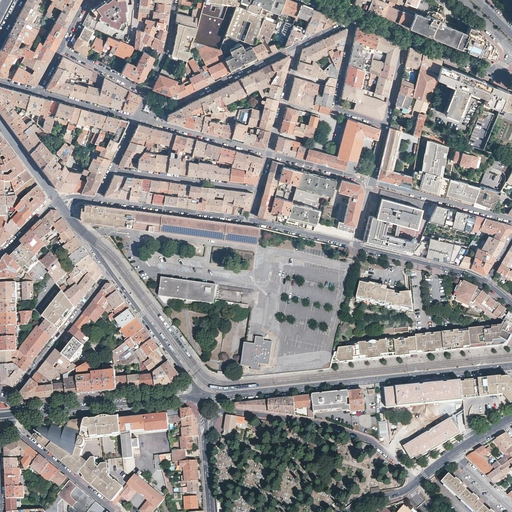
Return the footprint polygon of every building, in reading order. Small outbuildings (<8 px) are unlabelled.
[(37,4),(29,0),(26,0),(25,4),(40,12),(41,12),(42,10),(38,8),(40,5),(37,4)] [(51,0),(51,2),(62,8),(65,3),(66,1),(66,0),(51,0)] [(66,0),(66,1),(69,2),(67,5),(76,9),(80,0),(66,0)] [(102,0),(91,8),(82,24),(94,30),(99,19),(112,25),(112,24),(123,29),(125,25),(126,25),(125,18),(126,17),(126,9),(128,9),(127,0),(102,0)] [(139,0),(139,8),(138,17),(138,19),(145,22),(146,19),(149,19),(149,12),(153,13),(153,10),(154,3),(149,2),(149,0),(139,0)] [(193,0),(193,4),(192,7),(194,7),(202,8),(204,0),(193,0)] [(199,19),(197,27),(196,29),(197,30),(193,41),(220,49),(225,34),(228,28),(236,6),(238,0),(204,0),(202,8),(199,19)] [(257,39),(259,33),(264,19),(266,16),(268,9),(271,0),(238,0),(236,6),(228,28),(225,34),(236,38),(244,19),(251,22),(245,41),(255,44),(257,39)] [(271,0),(268,9),(266,16),(276,20),(279,14),(283,0),(271,0)] [(293,0),(291,0),(283,0),(279,14),(294,19),(295,19),(300,3),(293,0)] [(371,0),(355,0),(354,5),(360,7),(367,10),(371,0)] [(371,0),(367,10),(375,13),(383,16),(389,1),(389,0),(371,0)] [(389,18),(398,22),(404,6),(399,4),(399,5),(397,9),(392,7),(394,3),(389,1),(383,16),(389,18)] [(157,2),(156,11),(170,12),(170,8),(171,4),(164,3),(162,3),(157,2)] [(62,8),(58,15),(70,22),(73,15),(76,9),(67,5),(65,3),(62,8)] [(307,6),(300,3),(295,19),(297,20),(299,15),(307,18),(305,23),(307,24),(313,8),(307,6)] [(21,10),(17,17),(32,26),(34,23),(31,22),(35,13),(38,15),(40,12),(25,4),(21,10)] [(400,23),(409,26),(415,11),(404,6),(398,22),(400,23)] [(199,19),(202,8),(194,7),(192,17),(199,19)] [(313,33),(321,11),(317,10),(313,8),(307,24),(305,28),(302,38),(308,35),(313,33)] [(416,8),(415,11),(409,26),(415,29),(431,35),(441,39),(445,41),(460,47),(467,30),(468,28),(445,19),(445,18),(445,17),(444,16),(442,15),(442,14),(441,14),(440,13),(439,12),(437,11),(436,11),(434,10),(433,11),(431,11),(430,11),(429,11),(427,12),(416,8)] [(153,13),(152,19),(168,23),(169,18),(170,12),(156,11),(153,10),(153,13)] [(323,28),(328,14),(325,13),(321,11),(313,33),(318,30),(323,28)] [(45,14),(41,12),(40,12),(38,15),(35,13),(31,22),(34,23),(32,26),(37,28),(38,26),(45,14)] [(192,17),(177,13),(176,22),(178,23),(197,27),(199,19),(192,17)] [(293,22),(294,19),(279,14),(276,20),(275,23),(273,29),(280,31),(279,34),(283,35),(282,40),(286,42),(293,24),(293,22)] [(334,16),(328,14),(323,28),(331,24),(334,23),(339,20),(339,18),(338,18),(337,18),(334,16)] [(70,22),(58,15),(56,21),(67,27),(69,24),(70,22)] [(32,26),(17,17),(13,25),(9,33),(20,39),(26,42),(30,44),(37,31),(38,29),(37,28),(32,26)] [(145,22),(147,23),(167,30),(167,27),(168,23),(152,19),(149,19),(146,19),(145,22)] [(267,43),(270,37),(271,33),(273,29),(275,23),(264,19),(259,33),(262,34),(265,35),(263,39),(265,40),(266,43),(267,43)] [(67,27),(56,21),(55,20),(49,32),(61,38),(67,27)] [(136,29),(134,47),(134,48),(140,50),(141,48),(143,43),(162,52),(163,50),(164,46),(165,41),(164,41),(164,39),(165,36),(166,32),(167,30),(147,23),(144,31),(137,29),(136,29)] [(191,48),(193,41),(197,30),(196,29),(197,27),(178,23),(177,28),(177,30),(176,37),(175,42),(174,45),(174,49),(173,51),(172,55),(179,58),(184,59),(187,60),(190,51),(191,48)] [(284,47),(291,43),(294,35),(302,38),(305,28),(293,24),(286,42),(284,47)] [(469,24),(468,28),(467,30),(473,32),(475,29),(475,27),(469,24)] [(45,29),(38,26),(37,28),(38,29),(37,31),(42,34),(45,29)] [(94,31),(84,26),(79,36),(88,41),(94,31)] [(367,30),(357,26),(354,39),(375,47),(378,34),(367,30)] [(338,32),(331,35),(336,46),(338,50),(343,51),(345,39),(348,29),(346,28),(338,32)] [(473,32),(467,30),(460,47),(464,48),(465,49),(484,56),(485,53),(486,50),(489,51),(491,45),(492,43),(486,41),(487,39),(482,37),(483,35),(480,33),(480,32),(475,29),(473,32)] [(61,38),(49,32),(47,36),(43,43),(55,49),(58,44),(61,38)] [(5,41),(1,48),(16,52),(24,54),(31,56),(34,51),(28,48),(29,46),(30,44),(26,42),(24,46),(19,48),(17,47),(17,45),(20,39),(9,33),(5,41)] [(387,38),(378,34),(375,47),(387,52),(385,62),(395,65),(398,53),(400,43),(387,38)] [(327,37),(323,39),(328,50),(336,46),(331,35),(327,37)] [(92,43),(88,41),(79,36),(77,40),(75,45),(75,48),(80,51),(87,54),(89,51),(88,51),(92,43)] [(104,63),(105,63),(107,65),(114,52),(119,41),(108,36),(105,42),(103,45),(106,46),(105,47),(110,49),(112,50),(109,57),(107,56),(104,63)] [(100,52),(103,45),(105,42),(96,37),(93,44),(91,48),(99,53),(100,52)] [(263,57),(268,54),(262,42),(260,40),(257,39),(255,44),(253,47),(259,59),(263,57)] [(328,50),(323,39),(312,44),(302,49),(314,60),(329,53),(328,50)] [(353,45),(349,62),(370,71),(373,59),(375,47),(354,39),(353,45)] [(55,49),(43,43),(39,41),(36,47),(35,49),(34,51),(31,56),(49,61),(53,54),(55,49)] [(134,47),(119,41),(114,52),(128,59),(134,48),(134,47)] [(225,60),(220,49),(193,41),(197,48),(206,64),(208,68),(225,60)] [(246,65),(259,59),(253,47),(253,46),(245,50),(243,44),(230,50),(233,55),(225,60),(231,72),(243,66),(246,65)] [(274,44),(269,45),(273,52),(275,51),(278,50),(274,44)] [(495,46),(491,45),(489,51),(486,50),(485,53),(491,56),(495,46)] [(342,53),(343,51),(338,50),(336,46),(328,50),(329,53),(330,56),(331,59),(339,55),(342,56),(342,53)] [(410,46),(405,65),(419,70),(423,52),(416,49),(410,46)] [(0,75),(1,76),(11,78),(16,69),(13,68),(11,72),(6,70),(16,52),(1,48),(0,50),(0,75)] [(314,60),(302,49),(301,55),(299,60),(312,64),(314,60)] [(144,78),(153,56),(143,52),(135,66),(127,61),(121,72),(125,74),(130,76),(137,80),(143,79),(144,78)] [(413,109),(418,110),(426,112),(428,105),(433,91),(437,78),(438,73),(441,64),(442,60),(437,57),(433,56),(423,52),(419,70),(415,83),(414,87),(412,96),(416,97),(413,109)] [(49,61),(31,56),(24,54),(20,61),(26,64),(32,67),(31,69),(29,72),(36,75),(37,73),(41,75),(45,68),(49,61)] [(339,55),(331,59),(335,67),(339,68),(340,62),(342,56),(339,55)] [(68,58),(63,56),(60,61),(57,66),(68,72),(74,62),(68,58)] [(288,67),(290,57),(288,56),(282,58),(275,62),(271,64),(276,73),(285,76),(288,67)] [(335,67),(331,59),(330,56),(327,57),(330,63),(323,70),(329,76),(337,77),(338,73),(339,68),(335,67)] [(208,83),(201,71),(194,58),(189,61),(196,74),(192,76),(189,77),(190,79),(195,89),(201,87),(208,83)] [(381,67),(382,62),(373,59),(370,71),(379,75),(380,71),(381,67)] [(231,72),(225,60),(208,68),(215,80),(222,76),(231,72)] [(319,66),(314,60),(312,64),(299,60),(298,66),(296,71),(316,76),(319,66)] [(78,77),(84,67),(78,64),(74,62),(68,72),(65,77),(76,80),(78,77)] [(368,85),(370,71),(349,62),(347,71),(345,82),(365,89),(367,89),(367,87),(368,85)] [(393,73),(395,65),(385,62),(382,62),(381,67),(383,68),(383,71),(380,71),(379,75),(391,80),(393,73)] [(19,63),(18,65),(29,72),(31,69),(25,66),(19,63)] [(269,84),(269,85),(270,83),(272,81),(269,77),(276,73),(271,64),(266,66),(262,68),(269,84)] [(468,75),(441,64),(438,73),(437,78),(454,84),(453,88),(454,88),(444,113),(457,118),(462,106),(462,107),(464,104),(462,103),(466,93),(468,94),(469,90),(487,97),(492,85),(487,83),(472,77),(468,75)] [(18,65),(16,69),(11,78),(18,80),(24,82),(29,72),(18,65)] [(65,77),(68,72),(57,66),(55,71),(52,76),(63,81),(65,77)] [(329,76),(323,70),(319,66),(316,76),(328,79),(329,76)] [(89,80),(92,71),(87,68),(84,67),(78,77),(89,80)] [(211,82),(215,80),(208,68),(204,70),(201,71),(208,83),(211,82)] [(255,71),(251,74),(258,87),(259,90),(269,84),(262,68),(255,71)] [(101,88),(104,77),(101,76),(97,73),(94,72),(92,71),(89,80),(93,81),(97,82),(95,91),(92,90),(93,86),(92,86),(88,85),(87,87),(84,98),(90,100),(98,102),(100,91),(101,90),(101,88)] [(389,88),(391,80),(379,75),(370,71),(368,85),(371,86),(372,79),(376,80),(374,90),(374,91),(374,92),(388,96),(389,88)] [(39,80),(41,75),(37,73),(36,75),(29,72),(24,82),(30,84),(36,85),(39,80)] [(183,73),(181,79),(188,93),(192,91),(195,89),(190,79),(188,80),(185,74),(183,73)] [(284,82),(285,76),(276,73),(272,81),(270,83),(282,86),(284,82)] [(171,95),(177,80),(160,74),(157,80),(153,89),(171,95)] [(246,76),(241,79),(247,92),(258,87),(251,74),(246,76)] [(64,82),(63,81),(52,76),(49,81),(46,87),(46,88),(51,89),(57,91),(64,82)] [(337,77),(329,76),(328,79),(326,82),(335,86),(336,83),(337,77)] [(74,83),(76,80),(65,77),(63,81),(64,82),(57,91),(63,92),(68,94),(74,83)] [(112,94),(117,84),(111,81),(104,77),(101,88),(106,90),(105,91),(112,94)] [(319,83),(295,77),(292,88),(288,100),(313,107),(315,101),(316,93),(319,83)] [(188,93),(181,79),(177,80),(171,95),(178,98),(183,95),(188,93)] [(234,82),(230,84),(236,98),(246,94),(247,93),(247,92),(241,79),(234,82)] [(335,86),(326,82),(325,85),(324,90),(333,94),(334,91),(335,86)] [(353,109),(360,111),(365,89),(345,82),(342,97),(356,101),(353,109)] [(76,96),(84,98),(87,87),(84,86),(76,84),(74,83),(68,94),(76,96)] [(269,86),(271,87),(269,90),(280,93),(281,90),(282,86),(270,83),(269,85),(269,86)] [(400,87),(399,91),(412,96),(414,87),(401,83),(400,87)] [(123,87),(117,84),(112,94),(124,99),(129,90),(123,87)] [(224,86),(218,90),(224,101),(225,104),(227,103),(234,99),(236,98),(230,84),(224,86)] [(0,85),(0,107),(9,102),(13,89),(5,87),(0,85)] [(500,88),(492,85),(487,97),(484,103),(500,110),(501,109),(501,107),(507,91),(500,88)] [(17,90),(13,89),(9,102),(12,104),(13,103),(18,104),(21,91),(17,90)] [(382,119),(386,101),(373,97),(374,92),(374,91),(367,89),(365,89),(360,111),(382,119)] [(134,93),(129,90),(124,99),(122,109),(133,112),(135,109),(141,96),(134,93)] [(214,91),(211,93),(216,105),(224,101),(218,90),(214,91)] [(265,93),(263,96),(266,97),(278,100),(279,97),(280,93),(269,90),(267,93),(265,93)] [(333,94),(324,90),(322,95),(316,93),(315,101),(330,107),(332,100),(333,94)] [(18,104),(23,106),(21,110),(25,113),(26,109),(31,94),(26,92),(21,91),(18,104)] [(112,94),(105,91),(105,93),(100,91),(98,102),(103,103),(110,105),(112,94)] [(397,100),(395,108),(406,112),(407,112),(412,113),(413,109),(416,97),(412,96),(399,91),(398,95),(397,100)] [(511,93),(507,91),(501,107),(510,111),(510,112),(511,113),(511,93)] [(200,98),(207,113),(210,113),(212,112),(218,112),(219,111),(216,105),(211,93),(205,96),(200,98)] [(252,107),(252,108),(254,106),(253,104),(247,93),(246,94),(252,107)] [(37,96),(31,94),(26,109),(40,112),(43,97),(37,96)] [(116,107),(122,109),(124,99),(112,94),(110,105),(116,107)] [(39,116),(37,121),(41,124),(44,125),(46,117),(48,112),(51,100),(48,99),(43,97),(40,112),(39,116)] [(264,104),(263,107),(276,110),(277,105),(278,100),(266,97),(265,100),(263,99),(262,99),(261,102),(262,103),(264,104)] [(195,115),(197,114),(203,114),(205,113),(207,113),(200,98),(195,101),(190,103),(195,115)] [(55,101),(51,100),(48,112),(56,114),(60,102),(55,101)] [(330,107),(315,101),(313,107),(313,109),(319,110),(318,111),(330,115),(329,117),(342,121),(343,116),(329,112),(330,107)] [(12,104),(9,102),(0,107),(0,111),(2,114),(7,121),(17,113),(19,112),(21,110),(17,107),(12,104)] [(60,102),(56,114),(55,119),(54,121),(58,122),(59,117),(62,118),(69,120),(74,106),(67,104),(60,102)] [(174,123),(183,126),(186,116),(195,115),(190,103),(183,106),(180,108),(168,114),(166,121),(174,123)] [(77,122),(81,108),(78,107),(74,106),(69,120),(77,122)] [(285,112),(284,118),(296,121),(296,119),(298,114),(302,115),(302,114),(303,111),(287,106),(285,112)] [(239,109),(236,121),(248,125),(250,116),(253,108),(252,108),(252,107),(247,108),(241,109),(239,109)] [(274,118),(276,110),(263,107),(262,113),(260,118),(272,122),(274,118)] [(77,122),(84,124),(88,110),(85,109),(81,108),(77,122)] [(260,110),(253,108),(250,116),(258,118),(259,112),(260,110)] [(426,112),(418,110),(413,109),(412,113),(407,112),(406,112),(405,115),(410,117),(411,115),(417,116),(415,123),(414,128),(413,132),(413,135),(419,137),(421,129),(422,124),(426,112)] [(25,113),(21,110),(19,112),(25,122),(17,113),(7,121),(14,131),(21,140),(35,128),(38,126),(35,121),(36,120),(32,117),(25,113)] [(88,110),(84,124),(83,127),(83,128),(81,133),(78,138),(76,141),(80,143),(86,132),(86,130),(87,129),(89,123),(98,126),(95,131),(92,137),(90,142),(94,144),(99,133),(102,127),(107,115),(97,112),(88,110)] [(218,112),(212,112),(211,117),(206,132),(211,133),(218,135),(222,123),(212,120),(214,116),(221,118),(220,120),(222,120),(223,118),(225,111),(219,111),(218,112)] [(203,114),(197,114),(193,128),(196,129),(200,131),(205,113),(203,114)] [(207,113),(205,113),(200,131),(203,131),(206,132),(211,117),(206,116),(207,113)] [(487,115),(481,113),(468,145),(484,150),(496,121),(492,119),(486,116),(487,115)] [(187,127),(193,128),(197,114),(195,115),(186,116),(183,126),(187,127)] [(113,117),(107,115),(102,127),(104,127),(112,130),(114,130),(120,119),(113,117)] [(250,116),(248,125),(252,126),(255,127),(257,121),(260,122),(259,128),(270,131),(271,127),(272,122),(260,118),(258,118),(250,116)] [(46,117),(44,125),(50,130),(52,131),(52,128),(53,124),(54,121),(55,119),(46,117)] [(484,150),(492,153),(511,159),(511,122),(497,117),(496,121),(484,150)] [(222,120),(222,123),(218,135),(224,137),(231,139),(236,121),(223,118),(222,120)] [(296,121),(284,118),(282,123),(281,130),(292,133),(296,121)] [(358,121),(347,118),(337,155),(309,147),(305,158),(309,159),(318,162),(325,163),(345,169),(358,121)] [(121,119),(120,119),(114,130),(111,137),(111,138),(119,142),(121,137),(124,130),(129,121),(125,120),(121,119)] [(247,126),(248,125),(236,121),(231,139),(236,140),(243,142),(245,133),(247,126)] [(296,121),(292,133),(303,136),(306,124),(296,121)] [(380,128),(358,121),(345,169),(350,170),(354,171),(355,167),(364,135),(377,138),(380,128)] [(147,125),(138,123),(133,134),(158,141),(161,129),(147,125)] [(44,125),(41,124),(38,126),(39,129),(43,134),(45,136),(46,134),(50,130),(44,125)] [(315,126),(308,124),(306,124),(303,136),(312,139),(315,126)] [(268,139),(270,131),(259,128),(257,127),(257,130),(256,132),(258,133),(257,136),(255,135),(253,145),(258,146),(265,148),(268,139)] [(393,182),(410,187),(412,176),(391,170),(399,137),(401,130),(399,130),(390,127),(389,135),(385,150),(379,175),(378,178),(388,181),(393,182)] [(25,145),(30,152),(42,139),(40,137),(36,131),(35,128),(21,140),(25,145)] [(247,143),(253,145),(255,135),(255,134),(253,133),(254,129),(255,129),(251,128),(250,134),(245,133),(243,142),(247,143)] [(168,131),(161,129),(158,141),(160,142),(172,145),(176,133),(168,131)] [(413,135),(401,130),(399,137),(418,143),(419,137),(413,135)] [(0,152),(2,152),(9,146),(2,136),(0,133),(0,152)] [(99,133),(94,144),(95,144),(96,145),(99,145),(105,134),(101,133),(99,133)] [(181,135),(176,133),(172,145),(171,151),(178,152),(179,149),(183,151),(183,150),(186,136),(181,135)] [(158,141),(133,134),(131,137),(130,140),(141,143),(143,144),(147,145),(149,145),(156,147),(157,145),(158,141)] [(63,138),(58,135),(53,141),(58,149),(65,141),(66,140),(63,138)] [(106,147),(111,138),(111,137),(109,136),(108,135),(103,146),(106,147)] [(192,138),(186,136),(183,150),(190,152),(192,152),(196,139),(192,138)] [(300,142),(279,136),(277,142),(276,148),(288,151),(289,148),(290,145),(294,146),(299,147),(300,142)] [(111,138),(106,147),(115,150),(117,145),(119,142),(111,138)] [(447,144),(429,138),(427,153),(424,152),(422,160),(425,161),(423,171),(418,171),(417,172),(413,172),(412,176),(410,187),(440,195),(451,197),(472,204),(478,187),(467,184),(468,182),(459,180),(458,182),(449,179),(441,177),(441,175),(439,174),(441,163),(443,163),(445,155),(442,155),(443,151),(446,151),(447,144)] [(53,155),(42,139),(30,152),(36,160),(41,167),(51,156),(53,155)] [(201,140),(196,139),(192,152),(204,155),(207,142),(201,140)] [(128,144),(126,147),(141,151),(143,144),(141,143),(130,140),(128,144)] [(65,141),(58,149),(55,152),(57,153),(62,157),(66,161),(72,148),(73,148),(65,141)] [(213,144),(207,142),(204,155),(206,156),(207,153),(216,156),(215,159),(218,159),(221,146),(213,144)] [(310,145),(300,142),(299,147),(296,156),(300,157),(305,158),(309,147),(310,145)] [(95,148),(100,151),(98,155),(111,159),(113,154),(115,150),(106,147),(103,146),(99,145),(96,145),(95,148)] [(148,151),(149,145),(147,145),(146,146),(146,147),(145,148),(144,149),(143,149),(143,150),(142,151),(141,153),(140,155),(139,156),(139,157),(138,158),(137,167),(140,167),(146,168),(148,151)] [(9,146),(2,152),(4,157),(6,156),(6,158),(7,159),(8,160),(5,162),(7,166),(18,158),(14,152),(9,146)] [(221,146),(218,159),(218,160),(219,160),(219,158),(233,162),(236,150),(228,148),(221,146)] [(296,156),(299,147),(294,146),(292,149),(289,148),(288,151),(276,148),(275,150),(289,154),(296,156)] [(125,151),(123,154),(138,158),(139,157),(139,156),(140,155),(141,153),(142,151),(141,151),(126,147),(125,151)] [(462,151),(456,149),(453,160),(460,162),(459,164),(461,167),(464,168),(467,166),(468,164),(475,166),(478,155),(469,153),(469,150),(463,149),(462,151)] [(241,151),(236,150),(233,162),(232,165),(245,168),(248,153),(241,151)] [(149,169),(153,169),(156,152),(148,151),(146,168),(149,169)] [(158,153),(156,152),(153,169),(159,170),(167,171),(170,156),(170,155),(168,155),(158,153)] [(255,155),(248,153),(245,168),(247,169),(259,171),(261,164),(263,157),(255,155)] [(128,166),(137,167),(138,158),(123,154),(121,158),(118,164),(128,166)] [(109,161),(111,159),(98,155),(96,160),(108,164),(109,161)] [(53,158),(51,156),(41,167),(45,171),(49,177),(58,166),(60,164),(58,162),(53,158)] [(171,171),(178,172),(180,160),(180,158),(170,156),(167,171),(171,171)] [(182,161),(180,160),(178,172),(182,173),(187,174),(189,161),(185,161),(186,156),(183,156),(182,161)] [(60,164),(58,166),(61,170),(64,164),(66,161),(62,157),(58,162),(60,164)] [(10,174),(11,176),(13,182),(27,171),(23,164),(18,158),(7,166),(7,170),(8,170),(9,172),(14,169),(15,171),(14,171),(15,173),(12,175),(11,173),(10,174)] [(218,160),(217,161),(226,163),(225,165),(231,167),(232,165),(233,162),(219,158),(219,160),(218,160)] [(106,168),(108,164),(96,160),(92,159),(88,169),(103,173),(106,168)] [(278,161),(272,160),(271,165),(269,170),(281,174),(284,163),(278,161)] [(192,174),(196,175),(198,163),(196,162),(189,161),(187,174),(192,174)] [(198,161),(198,163),(196,175),(201,176),(208,176),(210,163),(198,161)] [(211,177),(215,177),(217,166),(217,164),(210,163),(208,176),(211,177)] [(273,199),(271,206),(268,218),(268,219),(275,221),(285,223),(303,168),(293,165),(284,163),(281,174),(278,184),(277,188),(276,191),(274,195),(273,199)] [(441,175),(443,163),(441,163),(439,174),(441,175),(441,177),(449,179),(450,177),(441,175)] [(75,170),(64,164),(61,170),(54,184),(56,186),(58,189),(65,190),(72,191),(78,178),(80,175),(81,172),(75,169),(75,170)] [(0,182),(13,182),(11,176),(6,177),(3,173),(10,173),(9,172),(8,170),(7,170),(7,166),(0,166),(0,182)] [(51,180),(54,184),(61,170),(58,166),(49,177),(51,180)] [(223,178),(229,179),(231,168),(217,166),(215,177),(223,178)] [(84,167),(81,172),(80,175),(84,177),(83,180),(86,182),(81,192),(85,193),(94,193),(97,187),(98,184),(103,173),(88,169),(84,167)] [(231,167),(231,168),(229,179),(234,180),(242,181),(244,172),(244,170),(231,167)] [(309,170),(303,168),(285,223),(313,230),(314,224),(315,224),(316,223),(323,200),(330,202),(337,178),(328,175),(309,170)] [(257,176),(259,171),(247,169),(247,173),(244,172),(242,181),(247,182),(256,183),(257,176)] [(268,175),(266,181),(278,184),(281,174),(269,170),(268,175)] [(27,171),(13,182),(15,190),(16,192),(33,179),(31,175),(27,171)] [(126,175),(114,173),(108,184),(103,195),(109,196),(112,196),(116,197),(121,186),(122,184),(126,175)] [(129,176),(126,175),(122,184),(128,185),(127,187),(121,186),(116,197),(121,197),(128,198),(130,188),(132,177),(129,176)] [(136,177),(132,176),(130,188),(140,189),(142,177),(136,177)] [(145,178),(142,177),(140,189),(147,190),(148,190),(151,179),(145,178)] [(76,191),(81,192),(86,182),(83,180),(78,178),(72,191),(76,191)] [(33,179),(16,192),(17,197),(18,197),(24,192),(25,190),(26,189),(30,195),(39,186),(37,183),(33,179)] [(155,179),(151,179),(148,190),(153,191),(156,192),(159,180),(155,179)] [(336,227),(316,223),(315,224),(314,224),(313,230),(335,235),(352,239),(355,231),(353,231),(357,213),(359,208),(363,189),(360,184),(342,179),(339,191),(350,194),(342,222),(337,221),(336,227)] [(159,180),(156,192),(165,193),(167,193),(169,181),(164,180),(159,180)] [(174,182),(169,181),(167,193),(177,194),(179,182),(174,182)] [(271,194),(273,190),(274,187),(277,188),(278,184),(266,181),(265,186),(263,192),(271,194)] [(13,182),(0,182),(0,197),(7,197),(9,197),(17,197),(16,192),(6,193),(6,186),(11,186),(11,191),(15,190),(13,182)] [(177,194),(188,196),(188,194),(190,184),(184,183),(179,182),(177,194)] [(192,184),(190,184),(188,194),(190,194),(198,195),(199,195),(200,185),(196,185),(192,184)] [(203,186),(200,185),(199,195),(202,195),(201,198),(206,198),(206,196),(208,186),(203,186)] [(47,197),(43,192),(39,186),(30,195),(23,201),(35,214),(41,208),(46,203),(47,197)] [(208,186),(206,196),(213,197),(214,194),(215,187),(212,187),(208,186)] [(482,206),(491,208),(495,200),(497,196),(499,191),(481,186),(481,188),(478,187),(472,204),(477,205),(482,206)] [(220,188),(215,187),(214,194),(216,194),(223,196),(225,189),(220,188)] [(135,199),(138,200),(140,189),(130,188),(128,198),(132,199),(135,199)] [(147,190),(140,189),(138,200),(141,200),(145,201),(147,190)] [(230,189),(225,189),(223,198),(227,199),(233,200),(233,198),(235,190),(230,189)] [(148,190),(147,190),(145,201),(147,201),(152,202),(153,191),(148,190)] [(244,191),(235,190),(233,198),(250,201),(252,196),(253,193),(245,191),(244,191)] [(153,191),(152,202),(157,202),(163,203),(165,193),(156,192),(153,191)] [(500,191),(497,196),(503,200),(505,196),(506,194),(500,191)] [(262,198),(260,203),(271,206),(273,199),(270,198),(271,194),(263,192),(262,198)] [(167,193),(165,193),(163,203),(169,204),(175,205),(177,194),(167,193)] [(177,194),(175,205),(180,205),(186,206),(188,196),(177,194)] [(191,207),(196,208),(198,200),(198,197),(190,196),(188,196),(186,206),(191,207)] [(206,196),(206,198),(204,209),(209,210),(220,211),(223,198),(213,197),(206,196)] [(7,197),(0,197),(0,216),(8,216),(7,197)] [(17,208),(23,201),(18,197),(17,197),(9,197),(9,207),(15,207),(17,208)] [(377,216),(369,214),(368,221),(375,223),(373,231),(382,233),(385,219),(417,227),(422,208),(382,197),(377,216)] [(204,209),(206,198),(201,198),(201,200),(198,200),(196,208),(200,208),(204,209)] [(227,199),(223,198),(220,211),(223,212),(230,212),(232,207),(232,205),(230,204),(226,204),(227,199)] [(232,205),(232,207),(248,209),(249,206),(250,201),(233,198),(233,200),(233,201),(232,205)] [(31,217),(35,214),(23,201),(17,208),(16,210),(20,213),(28,221),(31,217)] [(84,203),(84,207),(81,207),(81,211),(81,215),(82,216),(81,220),(109,224),(257,244),(259,227),(255,226),(231,223),(162,213),(156,212),(113,207),(91,203),(90,204),(84,203)] [(262,217),(268,218),(271,206),(260,203),(259,209),(257,216),(262,217)] [(484,217),(435,204),(433,209),(429,220),(437,222),(434,235),(434,238),(431,238),(422,235),(419,242),(418,243),(411,253),(426,256),(435,259),(458,264),(465,252),(467,248),(468,246),(459,244),(453,243),(454,240),(456,227),(457,228),(462,229),(463,229),(464,228),(477,231),(478,228),(484,217)] [(248,209),(232,207),(230,212),(238,214),(247,215),(247,213),(248,209)] [(42,220),(50,229),(63,219),(60,215),(58,211),(53,211),(47,216),(42,220)] [(13,220),(21,228),(24,225),(28,221),(20,213),(13,220)] [(0,228),(6,228),(7,224),(9,219),(10,217),(11,216),(8,216),(0,216),(0,228)] [(6,229),(13,236),(16,232),(21,228),(13,220),(11,219),(10,217),(9,219),(12,222),(10,224),(9,226),(7,224),(6,228),(6,229)] [(500,221),(484,217),(478,228),(482,229),(492,233),(493,230),(496,231),(495,234),(493,237),(504,240),(506,236),(508,233),(511,226),(511,224),(509,224),(500,221)] [(58,233),(60,237),(71,229),(67,224),(63,219),(50,229),(54,232),(55,232),(56,233),(58,233)] [(32,230),(43,241),(46,238),(44,236),(45,235),(43,233),(44,231),(49,236),(54,232),(50,229),(42,220),(37,225),(32,230)] [(368,221),(366,229),(373,231),(375,223),(368,221)] [(7,241),(13,236),(6,229),(6,228),(0,228),(0,245),(2,246),(7,241)] [(472,239),(476,241),(482,229),(478,228),(477,231),(475,234),(472,239)] [(71,229),(60,237),(59,238),(57,239),(59,241),(60,240),(64,247),(77,237),(74,232),(71,229)] [(418,243),(419,242),(415,241),(411,240),(382,233),(373,231),(366,229),(364,235),(362,241),(373,244),(389,248),(411,253),(418,243)] [(47,245),(43,241),(32,230),(26,236),(21,241),(24,244),(33,253),(41,261),(51,271),(59,261),(54,254),(48,247),(46,248),(51,253),(43,260),(37,255),(37,254),(45,246),(46,246),(47,245)] [(483,245),(481,248),(496,254),(500,247),(504,240),(493,237),(489,235),(483,245)] [(77,237),(64,247),(72,257),(84,247),(80,241),(77,237)] [(50,244),(51,243),(47,238),(46,238),(43,241),(47,245),(48,246),(50,244)] [(19,249),(35,265),(36,265),(41,261),(33,253),(24,244),(19,249)] [(50,244),(48,246),(47,246),(48,247),(54,254),(56,252),(50,244)] [(84,247),(72,257),(71,257),(77,265),(74,267),(75,268),(78,266),(91,256),(87,251),(84,247)] [(474,256),(480,258),(483,259),(491,262),(494,258),(496,254),(481,248),(477,247),(476,251),(474,256)] [(27,272),(27,273),(31,269),(35,265),(19,249),(15,252),(11,257),(19,264),(21,267),(24,270),(27,272)] [(511,252),(509,251),(506,257),(501,264),(508,268),(509,266),(511,267),(511,252)] [(474,256),(465,252),(458,264),(459,264),(459,265),(462,266),(468,267),(469,266),(470,267),(474,256)] [(19,264),(11,257),(8,254),(5,256),(3,258),(0,266),(0,278),(17,278),(17,275),(17,274),(17,273),(17,272),(18,271),(19,269),(21,267),(19,264)] [(91,256),(78,266),(82,272),(83,272),(96,262),(93,259),(91,256)] [(491,262),(483,259),(482,261),(479,260),(480,258),(474,256),(470,267),(477,270),(484,274),(491,262)] [(69,274),(69,273),(67,271),(62,264),(59,261),(51,271),(49,273),(57,283),(67,274),(68,275),(69,274)] [(96,262),(83,272),(85,274),(88,271),(90,273),(88,274),(97,282),(100,278),(102,276),(102,271),(99,266),(96,262)] [(511,270),(508,268),(501,264),(499,268),(497,272),(502,275),(506,277),(505,278),(507,280),(511,271),(511,270)] [(73,270),(69,273),(69,274),(72,277),(77,283),(84,275),(86,277),(80,284),(79,283),(78,284),(81,288),(86,296),(87,293),(91,289),(97,282),(88,274),(87,276),(85,274),(83,272),(82,272),(78,266),(75,268),(73,270)] [(34,281),(36,281),(35,280),(28,273),(27,273),(27,272),(25,277),(24,276),(24,277),(24,281),(34,281)] [(81,301),(86,296),(81,288),(78,284),(77,283),(72,277),(69,280),(69,283),(73,287),(70,290),(65,284),(61,288),(63,291),(76,308),(81,301)] [(164,279),(160,279),(158,297),(213,305),(215,285),(164,278),(164,279)] [(23,281),(24,299),(34,299),(34,281),(24,281),(23,281)] [(511,333),(511,314),(508,311),(507,313),(506,311),(504,310),(505,309),(504,307),(498,303),(497,301),(490,296),(485,292),(481,290),(480,291),(478,290),(475,288),(476,287),(470,284),(464,281),(462,285),(460,284),(454,296),(457,297),(464,301),(470,305),(471,303),(473,304),(474,303),(486,311),(498,320),(500,318),(504,321),(503,322),(501,325),(491,326),(491,329),(484,330),(483,327),(477,327),(468,328),(468,329),(470,349),(490,347),(492,346),(500,346),(502,345),(503,345),(504,344),(505,342),(507,339),(509,340),(511,333)] [(0,300),(17,300),(19,299),(19,298),(17,298),(17,282),(0,282),(0,300)] [(397,291),(392,290),(392,291),(381,289),(382,287),(368,284),(361,283),(359,282),(356,299),(412,311),(410,292),(400,293),(399,295),(396,294),(397,291)] [(100,293),(105,297),(114,286),(112,284),(107,284),(104,289),(100,293)] [(109,301),(117,291),(115,288),(114,286),(105,297),(109,301)] [(50,322),(59,329),(66,321),(72,313),(76,308),(63,291),(60,295),(55,291),(41,308),(46,313),(43,317),(46,319),(50,322)] [(115,311),(126,302),(122,297),(117,291),(109,301),(108,302),(109,301),(112,306),(105,311),(109,314),(110,314),(112,313),(115,311)] [(97,297),(94,301),(102,308),(108,302),(109,301),(105,297),(100,293),(97,297)] [(17,300),(0,300),(0,312),(17,311),(17,300)] [(102,308),(94,301),(89,308),(84,313),(94,321),(96,323),(105,311),(102,308)] [(110,314),(109,314),(110,323),(116,319),(130,308),(128,305),(126,302),(115,311),(118,316),(115,318),(112,313),(110,314)] [(122,328),(137,317),(133,312),(130,308),(116,319),(122,328)] [(31,319),(34,311),(33,311),(17,311),(0,312),(0,325),(17,325),(28,325),(29,324),(30,322),(31,319)] [(94,321),(84,313),(77,323),(75,325),(81,330),(85,326),(87,328),(94,321)] [(123,343),(145,328),(140,321),(137,317),(122,328),(121,329),(127,338),(122,342),(123,343)] [(503,322),(478,318),(476,321),(477,327),(483,327),(491,326),(501,325),(503,322)] [(36,324),(31,319),(30,322),(36,327),(37,328),(39,326),(36,324)] [(40,327),(53,337),(57,332),(59,329),(50,322),(46,319),(40,327)] [(17,336),(17,325),(0,325),(0,329),(0,330),(0,337),(17,336)] [(81,330),(75,325),(71,330),(68,333),(75,338),(75,339),(76,338),(84,345),(90,338),(90,337),(81,330)] [(30,367),(31,365),(44,349),(49,346),(53,337),(40,327),(39,326),(37,328),(36,327),(21,347),(19,351),(17,356),(21,359),(20,361),(17,358),(14,364),(25,373),(30,367)] [(118,347),(113,351),(114,362),(115,366),(127,364),(140,363),(133,355),(132,354),(126,359),(121,359),(120,357),(133,348),(148,369),(150,371),(167,358),(166,357),(163,354),(161,350),(148,333),(145,328),(123,343),(118,347)] [(468,329),(414,335),(415,337),(416,352),(416,355),(420,354),(442,352),(453,351),(454,351),(470,349),(468,329)] [(17,336),(0,337),(1,342),(1,351),(17,351),(17,343),(18,343),(18,342),(17,342),(17,340),(18,340),(18,339),(17,339),(17,336)] [(273,342),(263,340),(264,337),(255,336),(254,344),(243,342),(240,366),(251,367),(251,370),(261,372),(262,367),(259,367),(259,364),(270,365),(273,342)] [(344,347),(334,347),(332,359),(336,362),(343,361),(346,361),(353,361),(353,357),(367,356),(367,359),(371,359),(378,358),(380,358),(380,355),(395,354),(395,357),(399,356),(405,356),(408,356),(409,356),(409,352),(416,352),(415,337),(410,338),(407,338),(407,341),(405,341),(404,340),(403,340),(402,339),(401,339),(399,339),(398,340),(397,341),(396,342),(394,342),(379,343),(377,344),(376,343),(375,342),(373,342),(372,342),(371,342),(370,342),(369,342),(368,343),(367,344),(364,345),(357,345),(350,346),(344,347)] [(74,363),(80,367),(83,366),(86,364),(78,357),(85,348),(83,347),(85,345),(84,345),(76,338),(75,339),(75,338),(63,354),(72,362),(73,361),(74,363)] [(144,372),(148,369),(133,348),(120,357),(121,359),(126,359),(132,354),(133,355),(140,363),(144,372)] [(63,354),(56,349),(51,355),(47,361),(64,376),(65,375),(69,373),(72,371),(69,369),(67,368),(72,362),(63,354)] [(17,358),(17,356),(19,351),(17,351),(1,351),(1,357),(1,365),(14,364),(17,358)] [(107,352),(102,355),(104,372),(105,380),(105,383),(106,392),(112,391),(118,391),(116,377),(115,366),(114,362),(111,362),(111,365),(109,366),(107,366),(107,363),(106,363),(106,357),(107,357),(107,352)] [(83,366),(80,367),(77,369),(78,372),(78,373),(93,371),(92,360),(86,364),(83,366)] [(42,366),(39,371),(52,382),(64,376),(47,361),(42,366)] [(169,361),(160,367),(173,384),(177,382),(182,378),(175,369),(169,361)] [(74,363),(69,369),(72,371),(73,371),(77,369),(80,367),(74,363)] [(2,373),(2,384),(5,384),(7,385),(10,386),(12,386),(13,387),(19,380),(25,373),(14,364),(1,365),(2,373)] [(154,374),(156,387),(162,386),(163,386),(172,385),(173,384),(160,367),(154,372),(154,374)] [(52,382),(39,371),(35,375),(26,386),(21,393),(23,394),(25,397),(26,399),(26,400),(42,398),(54,397),(52,382)] [(94,385),(95,393),(101,393),(106,392),(105,383),(104,383),(103,381),(105,380),(104,372),(93,373),(93,376),(94,382),(95,382),(95,385),(94,385)] [(65,375),(67,396),(72,395),(80,395),(78,377),(70,378),(69,373),(65,375)] [(141,376),(142,388),(148,387),(156,387),(154,374),(141,376)] [(64,376),(52,382),(54,397),(61,397),(67,396),(65,375),(64,376)] [(141,375),(129,376),(130,389),(136,389),(142,388),(141,376),(141,375)] [(95,393),(94,385),(94,382),(93,376),(78,377),(80,395),(87,394),(95,393)] [(129,376),(116,377),(118,391),(124,390),(130,389),(129,376)] [(502,378),(502,376),(499,376),(490,377),(475,379),(461,380),(462,396),(466,396),(476,394),(480,394),(480,395),(498,393),(498,395),(503,394),(510,403),(511,402),(511,381),(508,377),(502,378)] [(462,396),(461,380),(384,388),(387,408),(451,401),(462,400),(462,396)] [(361,391),(349,392),(351,410),(351,411),(364,410),(362,390),(361,391)] [(321,395),(312,396),(314,413),(343,410),(343,411),(351,410),(349,392),(339,393),(321,395)] [(302,397),(294,398),(295,416),(314,419),(314,413),(312,396),(306,396),(302,397)] [(280,399),(269,400),(269,412),(279,414),(295,416),(294,398),(281,399),(280,399)] [(259,411),(269,412),(269,400),(264,401),(251,402),(249,402),(236,404),(235,408),(239,408),(243,409),(250,410),(259,411)] [(463,402),(455,403),(456,414),(464,411),(463,402)] [(180,409),(181,420),(194,415),(191,410),(190,408),(184,409),(180,409)] [(172,410),(167,411),(167,414),(168,422),(182,420),(181,420),(180,409),(172,410)] [(452,416),(459,431),(465,428),(464,411),(456,414),(452,416)] [(120,418),(122,433),(122,435),(124,459),(134,458),(132,434),(132,431),(147,430),(147,433),(169,431),(168,422),(167,414),(144,416),(120,418)] [(183,437),(192,436),(199,436),(198,425),(198,421),(194,415),(181,420),(182,420),(182,425),(177,431),(178,432),(181,429),(183,430),(183,437)] [(225,429),(224,431),(236,433),(237,423),(243,424),(244,418),(227,415),(224,426),(224,427),(225,428),(225,429)] [(411,440),(404,444),(413,458),(459,431),(452,416),(411,440)] [(84,419),(88,436),(91,436),(98,435),(99,437),(103,437),(103,432),(109,431),(110,436),(115,436),(115,433),(122,433),(120,418),(120,417),(116,417),(97,419),(94,419),(93,418),(84,419)] [(74,457),(77,448),(77,447),(78,447),(78,448),(79,448),(80,448),(81,447),(82,447),(83,446),(84,445),(84,444),(85,443),(85,442),(85,441),(84,440),(84,439),(83,438),(82,437),(81,436),(80,436),(84,419),(75,420),(64,421),(62,422),(60,423),(59,424),(52,422),(50,427),(41,424),(39,423),(37,431),(39,432),(74,457)] [(61,460),(80,475),(88,462),(81,457),(83,450),(77,448),(74,457),(39,432),(38,435),(36,435),(35,435),(35,436),(34,437),(35,438),(61,460)] [(511,437),(507,432),(501,436),(497,438),(506,449),(511,444),(511,437)] [(185,450),(193,449),(192,436),(183,437),(181,437),(182,450),(185,450)] [(506,449),(497,438),(494,440),(500,447),(499,447),(506,456),(498,461),(502,466),(506,463),(511,459),(511,455),(510,453),(506,449)] [(23,455),(29,447),(24,443),(19,439),(18,441),(15,443),(12,444),(8,446),(5,446),(5,459),(16,459),(16,456),(17,456),(18,456),(19,456),(20,455),(20,454),(20,453),(23,455)] [(483,471),(488,476),(499,468),(502,466),(498,461),(495,463),(491,466),(490,465),(491,464),(490,463),(489,464),(482,457),(486,454),(489,452),(487,449),(484,446),(474,452),(468,455),(468,457),(474,463),(478,467),(480,469),(483,471)] [(29,447),(23,455),(25,457),(21,461),(25,469),(26,471),(27,473),(31,469),(28,467),(32,463),(33,464),(32,465),(33,466),(40,456),(33,451),(29,447)] [(181,462),(184,461),(186,461),(185,450),(182,450),(173,451),(174,462),(181,462)] [(159,456),(161,464),(174,462),(173,451),(171,451),(172,455),(159,456)] [(491,453),(489,452),(486,454),(495,463),(498,461),(491,453)] [(33,466),(32,467),(41,475),(49,464),(45,460),(40,456),(33,466)] [(155,457),(157,471),(164,471),(161,464),(159,456),(155,457)] [(88,462),(80,475),(91,485),(112,502),(119,494),(120,493),(124,488),(119,484),(110,475),(108,463),(98,464),(98,461),(98,457),(91,458),(88,462)] [(134,458),(124,459),(126,473),(129,475),(135,468),(134,458)] [(18,459),(16,459),(5,459),(6,464),(6,469),(21,469),(21,467),(18,467),(18,459)] [(511,459),(506,463),(502,466),(499,468),(505,475),(506,476),(507,476),(508,475),(507,473),(511,469),(511,459)] [(184,461),(184,467),(185,471),(198,470),(197,460),(195,460),(186,461),(184,461)] [(51,479),(58,471),(54,467),(49,464),(41,475),(49,481),(51,479)] [(492,479),(496,483),(505,475),(499,468),(488,476),(492,479)] [(198,470),(185,471),(186,481),(198,481),(198,470)] [(58,471),(51,479),(59,485),(57,487),(59,488),(67,478),(62,474),(58,471)] [(475,511),(495,511),(492,509),(491,511),(478,500),(480,498),(477,495),(474,493),(473,495),(461,483),(462,482),(459,479),(457,477),(456,479),(450,473),(442,482),(475,511)] [(136,475),(133,478),(128,483),(130,485),(122,495),(129,501),(138,491),(149,500),(141,510),(142,511),(150,511),(156,506),(158,508),(165,499),(136,475)] [(24,486),(23,476),(21,476),(6,476),(6,483),(7,487),(24,486)] [(77,486),(69,480),(58,495),(63,499),(73,507),(76,502),(72,498),(71,497),(71,495),(71,494),(72,492),(76,487),(77,486)] [(198,492),(199,492),(198,481),(186,481),(183,482),(184,484),(189,483),(189,492),(198,492)] [(52,484),(49,482),(40,492),(39,493),(41,496),(52,484)] [(431,482),(428,485),(427,485),(432,491),(433,490),(436,488),(431,482)] [(128,483),(124,488),(120,493),(122,495),(130,485),(128,483)] [(7,493),(7,499),(17,498),(24,498),(24,492),(24,486),(7,487),(7,493)] [(79,511),(87,511),(96,502),(86,494),(77,486),(76,487),(72,492),(71,494),(71,495),(71,497),(72,498),(76,502),(73,507),(70,506),(69,507),(68,511),(75,511),(77,510),(79,511)] [(199,509),(198,492),(189,492),(178,493),(179,497),(182,497),(182,500),(185,500),(186,503),(184,503),(184,505),(186,505),(186,510),(199,509)] [(117,506),(124,498),(119,494),(112,502),(117,506)] [(62,511),(63,499),(58,495),(49,505),(43,509),(44,511),(62,511)] [(17,498),(7,499),(7,504),(7,511),(22,510),(21,507),(18,507),(17,498)] [(107,511),(108,511),(102,507),(96,502),(87,511),(107,511)]
